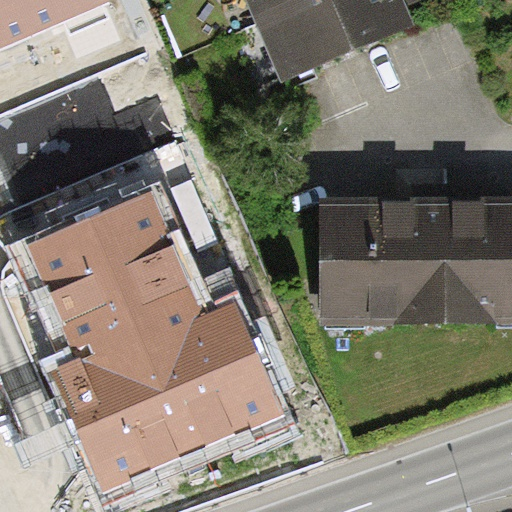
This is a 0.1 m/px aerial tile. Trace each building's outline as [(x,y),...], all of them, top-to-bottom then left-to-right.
[(0,0),(0,49),(115,1),(114,0),(0,0)] [(249,0),(262,28),(325,0),(249,0)] [(325,0),(262,28),(286,84),(418,27),(406,0),(325,0)] [(511,192),(322,194),(323,318),(511,317),(511,192)] [(153,199),(34,249),(81,360),(53,372),(103,492),(286,415),(239,303),(203,318),(153,199)]
